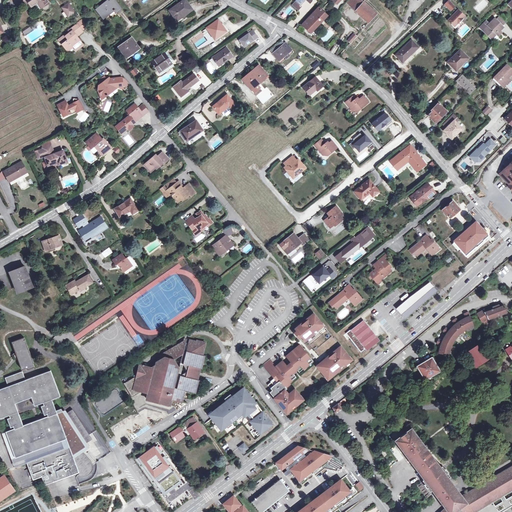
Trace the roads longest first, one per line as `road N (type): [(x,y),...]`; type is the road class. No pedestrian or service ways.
road 1 (primary): [(312,415),(511,244)]
road 2 (residential): [(157,511),(118,454),(224,384),(233,354)]
road 3 (residential): [(161,133),(17,236)]
road 4 (tertiary): [(282,30),(361,75),(413,130)]
road 5 (residential): [(282,30),(161,133)]
road 6 (tertiary): [(413,130),(511,243)]
road 7 (residential): [(413,130),(299,218)]
road 8 (primary): [(187,511),(292,432)]
road 9 (residential): [(161,133),(241,223)]
